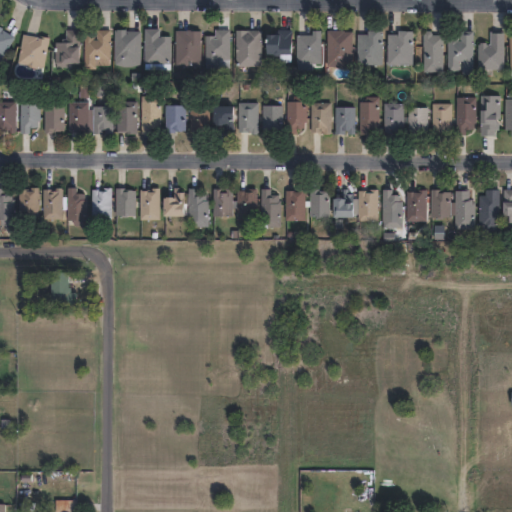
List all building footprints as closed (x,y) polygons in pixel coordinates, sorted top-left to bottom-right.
[(14,38),(0,60),(0,26),(4,29),(2,31),(14,38)] [(172,36),(171,65),(144,64),(145,28),(160,29),(160,36),(172,36)] [(79,30),(78,62),(72,62),(72,68),(57,68),(57,63),(55,62),(56,42),(65,43),(66,29),(79,30)] [(110,30),(109,58),(96,58),(96,69),(84,69),(85,35),(95,35),(95,40),(97,40),(97,30),(110,30)] [(126,30),(126,34),(128,34),(128,31),(141,31),(141,59),(115,59),(115,30),(126,30)] [(202,31),(201,66),(175,66),(176,30),(202,31)] [(231,68),(205,69),(205,36),(216,35),(216,30),(230,30),(231,68)] [(251,66),(250,72),(242,72),(242,66),(236,66),(236,30),(262,30),(261,66),(251,66)] [(292,30),(292,62),(279,62),(279,54),(266,54),(267,34),(279,34),(279,30),(292,30)] [(305,63),(305,68),(298,69),(298,63),(297,63),(297,35),(313,35),(313,30),(321,30),(321,63),(305,63)] [(353,32),(352,66),(327,65),(328,30),(344,31),(344,32),(353,32)] [(382,30),(381,65),(357,64),(358,34),(368,34),(368,30),(382,30)] [(412,65),(388,65),(388,34),(398,34),(398,30),(413,30),(412,65)] [(444,72),(424,72),(424,33),(425,31),(430,31),(432,33),(433,35),(443,35),(444,72)] [(474,31),(474,74),(464,74),(464,61),(458,61),(458,71),(448,72),(448,38),(452,38),(452,36),(457,36),(457,37),(460,37),(460,40),(461,40),(461,31),(474,31)] [(505,32),(505,70),(480,70),(479,44),(480,44),(480,43),(487,42),(487,44),(491,44),(491,32),(505,32)] [(23,34),(41,38),(42,35),(50,37),(43,68),(38,67),(37,69),(27,67),(28,65),(17,63),(23,34)] [(40,95),(40,121),(39,121),(38,127),(30,127),(30,133),(20,133),(21,94),(40,95)] [(296,128),(296,135),(290,135),(290,129),(287,129),(287,102),(297,101),(297,96),(307,95),(307,121),(304,122),(304,128),(296,128)] [(502,96),(501,119),(497,119),(497,122),(500,122),(499,130),(496,130),(496,137),(480,136),(481,95),(502,96)] [(379,96),(378,135),(359,134),(360,102),(369,102),(369,96),(379,96)] [(477,98),(477,124),(474,124),(474,130),(466,130),(466,135),(456,135),(457,97),(477,98)] [(154,134),(141,134),(141,101),(160,101),(160,128),(154,128),(154,134)] [(0,102),(16,102),(16,133),(8,133),(8,132),(0,132),(0,102)] [(88,132),(68,133),(68,102),(88,102),(88,132)] [(137,102),(137,134),(127,133),(127,131),(117,131),(118,102),(137,102)] [(331,102),(331,134),(323,134),(323,130),(321,130),(321,133),(311,133),(311,102),(331,102)] [(210,103),(210,132),(190,132),(191,104),(198,104),(198,106),(203,106),(203,103),(210,103)] [(258,103),(257,132),(238,131),(239,103),(258,103)] [(404,103),(403,133),(383,132),(384,103),(404,103)] [(452,104),(451,135),(443,135),(443,132),(432,131),(433,103),(452,104)] [(54,134),(44,134),(44,105),(64,106),(64,131),(54,131),(54,134)] [(185,131),(166,131),(165,105),(185,105),(185,131)] [(232,105),(231,130),(223,130),(223,125),(212,124),(212,105),(232,105)] [(283,134),(264,134),(264,105),(283,105),(283,134)] [(112,133),(94,133),(94,106),(112,107),(112,133)] [(355,107),(355,136),(347,136),(347,130),(345,130),(345,134),(336,134),(336,107),(355,107)] [(427,135),(409,135),(408,107),(427,107),(427,135)] [(62,188),(62,189),(63,219),(43,219),(43,212),(39,212),(39,219),(20,219),(19,190),(27,190),(27,191),(31,191),(31,187),(39,187),(39,194),(43,194),(43,189),(51,189),(51,191),(55,191),(55,188),(62,188)] [(0,188),(4,188),(4,194),(12,194),(12,201),(15,201),(14,225),(0,225),(0,188)] [(76,188),(76,193),(85,193),(85,200),(86,200),(86,226),(73,227),(73,221),(67,221),(67,188),(76,188)] [(112,220),(91,220),(91,189),(105,189),(105,188),(112,188),(112,220)] [(135,191),(135,216),(115,215),(116,188),(124,188),(124,190),(135,191)] [(160,219),(140,220),(140,192),(152,192),(152,188),(160,188),(160,219)] [(198,188),(198,195),(207,195),(207,201),(208,201),(208,226),(189,227),(188,189),(198,188)] [(233,188),(233,201),(237,201),(237,191),(245,190),(245,192),(251,192),(251,189),(257,189),(257,220),(237,220),(237,209),(232,209),(232,215),(213,216),(213,189),(221,189),(221,193),(226,193),(226,188),(233,188)] [(271,189),(271,195),(279,195),(279,201),(281,201),(281,227),(264,227),(264,220),(262,220),(262,189),(271,189)] [(304,221),(286,221),(285,191),(297,191),(297,190),(304,189),(304,221)] [(318,189),(318,191),(329,191),(330,217),(310,217),(310,189),(318,189)] [(354,193),(353,217),(332,217),(333,199),(335,199),(335,198),(341,198),(344,198),(344,189),(348,189),(348,193),(354,193)] [(379,189),(378,221),(358,221),(358,191),(366,191),(366,193),(371,193),(372,189),(379,189)] [(500,190),(499,232),(485,232),(485,227),(480,227),(480,196),(486,196),(486,189),(500,190)] [(511,230),(504,230),(504,215),(503,215),(503,189),(511,189),(511,230)] [(393,190),(394,195),(400,195),(400,202),(403,202),(403,215),(398,215),(398,222),(383,222),(383,190),(393,190)] [(426,216),(407,216),(407,192),(419,193),(419,190),(426,190),(426,216)] [(451,192),(450,218),(431,217),(432,190),(440,190),(440,192),(451,192)] [(469,191),(469,199),(473,199),(473,203),(476,203),(476,229),(455,229),(455,191),(469,191)] [(183,192),(182,216),(162,216),(162,197),(165,197),(172,197),(172,198),(176,198),(176,192),(183,192)] [(68,272),(68,287),(70,287),(70,292),(76,292),(76,304),(50,304),(50,272),(68,272)] [(76,502),(76,511),(58,511),(58,502),(76,502)]
